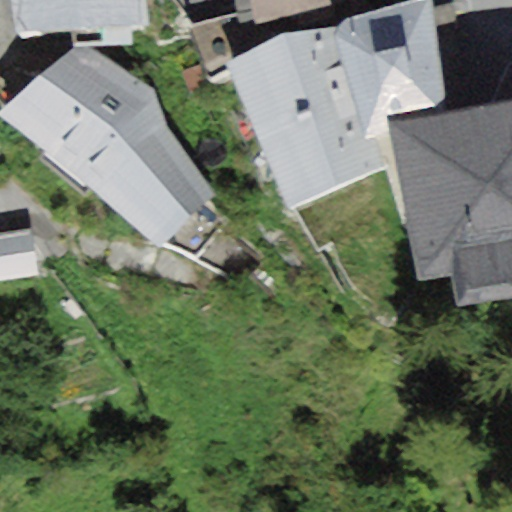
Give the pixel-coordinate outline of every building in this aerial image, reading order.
[(11,0),(16,25),(145,23),(143,0),(11,0)] [(251,0),(259,32),(344,0),(251,0)] [(432,0),(390,0),(349,10),(339,19),(334,32),(366,132),(388,129),(386,114),(446,104),(432,0)] [(317,22),(224,59),(294,202),(376,160),(356,111),(345,111),(339,92),(317,22)] [(53,59),(0,107),(0,110),(156,240),(196,255),(223,225),(203,200),(215,192),(158,88),(82,37),(53,59)] [(446,104),(386,114),(388,129),(418,273),(450,269),(455,301),(511,291),(511,93),(467,101),(446,104)] [(0,233),(0,275),(36,270),(29,229),(0,233)]
